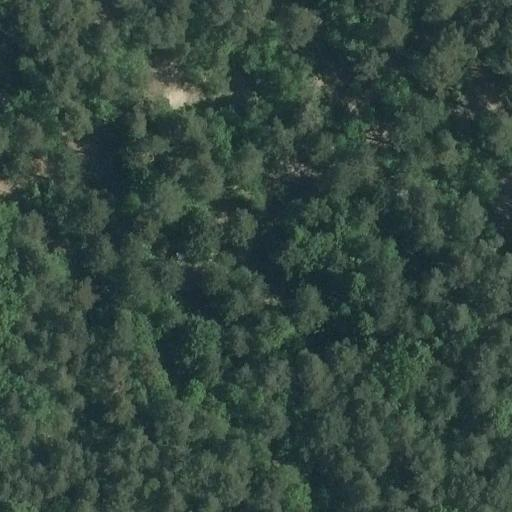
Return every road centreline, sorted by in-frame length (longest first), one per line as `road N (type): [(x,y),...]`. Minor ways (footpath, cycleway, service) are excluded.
road 1 (track): [(436,0),(416,35),(368,77),(322,169),(235,268),(100,295)]
road 2 (track): [(312,511),(0,191)]
road 3 (track): [(364,0),(400,82),(460,127),(505,178)]
